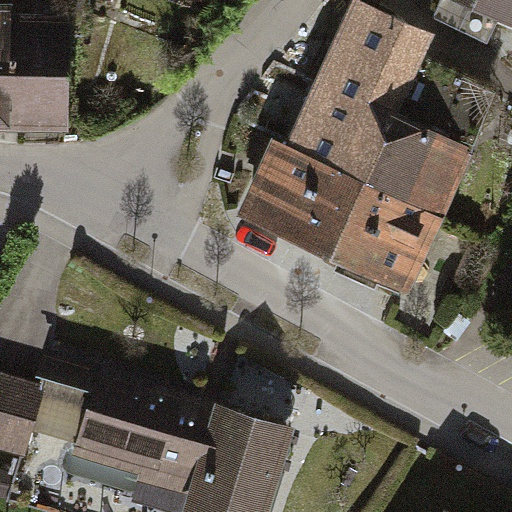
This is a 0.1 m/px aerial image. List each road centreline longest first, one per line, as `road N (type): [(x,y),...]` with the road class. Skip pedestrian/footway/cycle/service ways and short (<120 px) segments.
road 1 (residential): [(102,197),(511,430)]
road 2 (residential): [(102,197),(297,0)]
